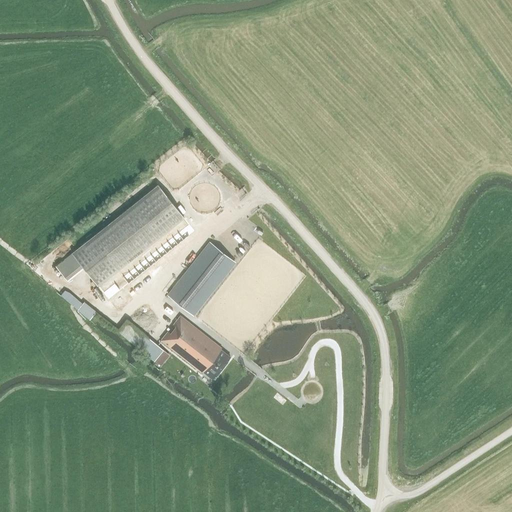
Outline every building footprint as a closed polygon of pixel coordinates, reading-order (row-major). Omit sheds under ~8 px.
[(157,185),(71,254),(55,266),(66,280),(82,268),(107,298),(193,229),(157,185)] [(210,243),(168,296),(192,315),(234,262),(210,243)] [(77,310),(80,306),(82,304),(68,293),(65,291),(60,296),(70,305),(77,310)] [(180,316),(161,341),(202,373),(203,372),(213,380),(230,357),(221,350),(222,349),(180,316)] [(163,350),(155,343),(126,320),(117,331),(146,354),(153,361),(163,350)]
